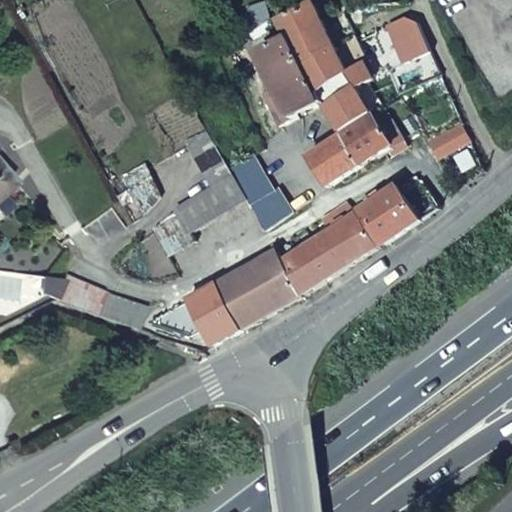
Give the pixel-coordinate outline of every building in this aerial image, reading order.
[(270,0),(276,16),(307,1),(306,0),(270,0)] [(287,37),(299,60),(335,41),(333,38),(331,39),(307,0),(307,1),(276,16),(287,37)] [(401,17),(410,38),(423,33),(413,11),(402,16),(401,17)] [(315,89),(299,60),(287,37),(260,52),(275,83),(278,89),(264,98),(277,123),(320,99),(315,89)] [(424,37),(413,42),(414,45),(417,53),(429,48),(424,37)] [(344,63),(336,48),(339,47),(335,41),(299,60),(315,89),(352,66),(349,61),(344,63)] [(275,83),(260,91),(264,98),(278,89),(275,83)] [(328,104),(343,129),(371,111),(354,85),(328,104)] [(403,135),(386,109),(374,116),(383,130),(391,125),(400,138),(403,135)] [(388,145),(392,142),(400,138),(391,125),(383,130),(374,116),(371,111),(343,129),(363,162),(388,145)] [(460,120),(434,136),(442,150),(468,135),(460,120)] [(363,162),(343,129),(308,152),(328,184),(363,162)] [(408,141),(403,135),(400,138),(392,142),(397,149),(408,141)] [(442,150),(434,136),(430,139),(438,153),(442,150)] [(397,149),(392,142),(388,145),(392,152),(397,149)] [(271,186),(248,148),(227,160),(232,169),(246,193),(265,226),(291,209),(276,183),(271,186)] [(191,232),(246,193),(232,169),(178,209),(191,232)] [(396,185),(361,209),(384,245),(419,219),(396,185)] [(324,285),(380,248),(355,213),(349,206),(327,220),(332,228),(298,251),(294,244),(279,252),(306,295),(324,285)] [(191,232),(178,209),(153,228),(168,255),(196,240),(191,232)] [(279,252),(219,284),(244,329),(306,295),(279,252)] [(51,301),(85,313),(97,297),(95,293),(64,277),(51,301)] [(205,329),(215,346),(244,329),(219,284),(151,321),(156,324),(190,336),(205,329)] [(37,296),(20,290),(15,305),(24,307),(37,296)] [(85,313),(129,329),(144,310),(99,294),(97,297),(85,313)]
